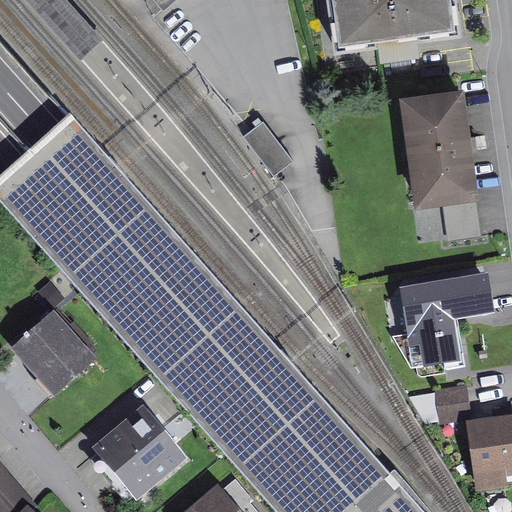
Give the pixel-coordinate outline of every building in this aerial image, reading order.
[(65,0),(25,0),(79,60),(102,40),(65,0)] [(156,0),(166,11),(177,0),(156,0)] [(335,0),(343,52),(467,35),(461,0),(335,0)] [(474,198),(460,96),(407,104),(422,206),(474,198)] [(423,511),(70,118),(0,179),(0,205),(271,511),(423,511)] [(265,121),(244,137),(273,176),(294,160),(265,121)] [(509,305),(504,269),(404,282),(411,333),(422,332),(425,351),(435,350),(436,362),(487,355),(485,340),(473,341),(469,310),(509,305)] [(49,275),(32,288),(50,308),(68,296),(49,275)] [(15,349),(54,394),(89,363),(50,318),(15,349)] [(436,427),(473,420),(467,391),(431,398),(436,427)] [(100,453),(137,497),(179,462),(142,418),(100,453)] [(511,424),(472,430),(480,488),(504,485),(503,476),(511,474),(511,424)] [(0,511),(24,511),(31,506),(0,470),(0,511)] [(190,511),(265,511),(238,476),(190,511)]
